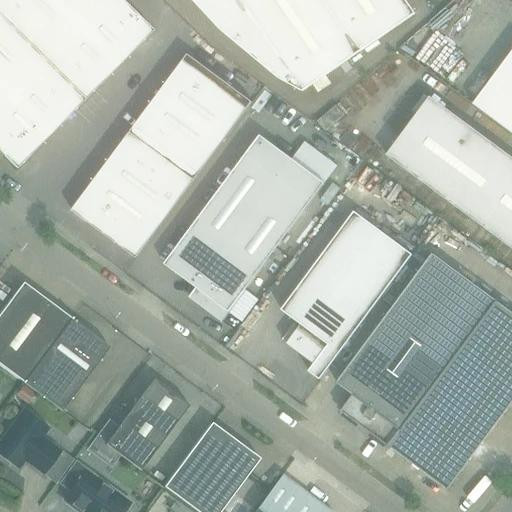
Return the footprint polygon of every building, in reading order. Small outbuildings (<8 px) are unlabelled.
[(153,31),(120,0),(0,0),(0,153),(16,169),(153,31)] [(405,0),(192,0),(222,31),(279,79),(303,92),(416,14),(405,0)] [(73,211),(137,259),(253,103),(188,55),(73,211)] [(352,94),(338,113),(348,120),(362,102),(352,94)] [(388,156),(511,248),(511,158),(430,98),(388,156)] [(190,298),(223,323),(247,291),(246,290),(325,184),(261,136),(165,265),(197,289),(190,298)] [(319,379),(321,380),(413,256),(355,212),(282,311),(301,325),(287,345),(314,365),(309,372),(311,373),(312,372),(320,378),(319,379)] [(341,412),(390,448),(498,302),(433,254),(337,383),(354,396),(341,412)] [(0,314),(0,366),(23,384),(71,319),(23,283),(0,314)] [(511,405),(511,312),(498,302),(390,448),(448,491),(511,405)] [(72,318),(71,319),(23,384),(62,412),(109,348),(72,320),(73,319),(72,318)] [(106,445),(140,471),(189,406),(154,380),(106,445)] [(24,410),(0,441),(0,456),(18,470),(25,462),(44,476),(62,452),(43,438),(49,429),(40,422),(24,410)] [(164,488),(196,511),(220,511),(260,459),(211,423),(164,488)] [(64,501),(79,511),(124,511),(130,505),(77,465),(62,484),(72,491),(64,501)] [(254,511),(330,511),(282,476),(254,511)]
